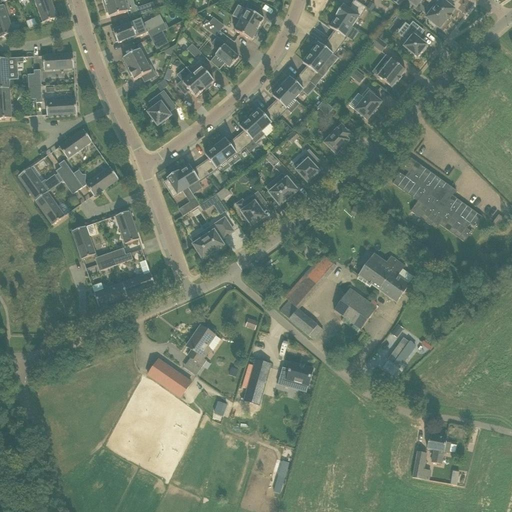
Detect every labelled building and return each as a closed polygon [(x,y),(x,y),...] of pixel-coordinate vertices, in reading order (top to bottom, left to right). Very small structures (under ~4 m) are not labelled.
[(50,0),(35,0),(44,23),(57,19),(50,0)] [(410,0),(410,1),(417,6),(421,0),(427,0),(432,3),(434,1),(438,4),(426,18),(431,22),(429,23),(435,28),(436,26),(439,29),(455,10),(450,6),(455,0),(410,0)] [(125,1),(105,6),(107,14),(108,13),(110,18),(128,13),(128,11),(129,11),(128,5),(126,5),(125,1)] [(336,17),(353,28),(360,17),(366,8),(355,1),(349,10),(343,6),(336,17)] [(137,9),(139,16),(155,11),(153,4),(137,9)] [(243,16),(241,21),(259,31),(263,24),(262,24),(264,20),(257,15),(260,10),(249,4),(242,16),(243,16)] [(3,6),(0,6),(0,37),(0,39),(13,34),(3,6)] [(335,31),(329,39),(341,48),(347,40),(346,39),(353,28),(336,17),(332,24),(333,24),(330,28),(335,31)] [(213,19),(210,24),(221,32),(224,27),(213,19)] [(259,31),(241,21),(239,25),(237,24),(234,30),(236,30),(235,32),(252,41),(254,37),(256,37),(259,31)] [(221,32),(210,24),(207,22),(202,27),(216,38),(221,32)] [(413,23),(409,28),(411,28),(405,35),(410,39),(404,47),(405,48),(403,50),(410,55),(411,53),(418,58),(427,46),(418,39),(424,31),(413,23)] [(132,24),(113,31),(114,33),(112,33),(116,42),(117,42),(118,44),(131,39),(132,40),(147,34),(143,26),(134,30),(132,24)] [(151,39),(163,33),(167,31),(164,24),(147,33),(151,39)] [(166,39),(163,33),(151,39),(154,45),(166,39)] [(388,46),(376,37),(370,44),(382,54),(388,46)] [(216,56),(219,59),(230,69),(232,68),(233,69),(239,61),(238,60),(239,59),(229,49),(230,48),(218,38),(212,44),(220,51),(216,56)] [(310,53),(331,70),(339,59),(335,56),(341,48),(329,39),(324,47),(319,43),(316,47),(316,46),(311,52),(310,52),(310,53)] [(187,51),(197,60),(202,55),(192,46),(187,51)] [(128,71),(146,61),(144,57),(145,56),(142,51),(141,51),(140,50),(123,59),(126,63),(124,64),(128,71)] [(323,80),(331,70),(310,53),(309,53),(309,54),(305,60),(303,64),(307,67),(301,75),(312,84),(319,76),(323,80)] [(43,57),(44,71),(74,69),(73,55),(43,57)] [(0,89),(9,89),(8,72),(17,72),(17,62),(23,62),(23,58),(7,59),(0,59),(0,89)] [(392,88),(397,82),(398,83),(401,78),(400,78),(405,71),(391,60),(378,77),(392,88)] [(146,61),(128,71),(131,77),(132,77),(134,81),(142,77),(145,83),(156,77),(150,65),(148,66),(146,61)] [(192,75),(206,91),(211,86),(210,85),(214,82),(202,67),(201,68),(200,67),(195,71),(196,72),(192,75)] [(365,78),(356,71),(351,77),(355,80),(357,78),(362,82),(365,78)] [(206,91),(192,75),(189,78),(188,77),(177,86),(185,96),(190,92),(196,98),(200,95),(200,96),(206,91)] [(312,84),(301,75),(295,82),(291,78),(288,81),(287,80),(282,86),(281,86),(296,101),(305,91),(305,92),(312,84)] [(277,101),(270,108),(280,118),(288,111),(287,110),(296,101),(281,86),(280,87),(275,93),(276,94),(273,97),(277,101)] [(9,89),(0,89),(0,119),(11,119),(9,89)] [(355,111),(367,121),(382,103),(374,97),(375,95),(368,89),(361,97),(364,99),(355,111)] [(154,109),(148,113),(158,127),(159,126),(160,127),(166,123),(165,122),(171,117),(166,110),(174,105),(164,92),(149,103),(154,109)] [(319,107),(328,115),(334,108),(324,100),(319,107)] [(76,101),(46,103),(47,117),(77,115),(76,101)] [(280,118),(270,108),(264,114),(259,110),(256,113),(256,112),(250,117),(249,118),(263,134),(273,125),(280,118)] [(265,136),(263,134),(249,118),(248,118),(249,119),(243,124),(243,125),(240,127),(244,132),(237,138),(246,149),(254,143),(256,145),(265,136)] [(341,150),(348,142),(349,141),(348,140),(352,135),(342,126),(338,131),(337,130),(331,137),(330,136),(324,141),(326,142),(324,144),(331,150),(330,152),(336,158),(342,151),(341,150)] [(67,159),(92,142),(84,131),(59,148),(67,159)] [(293,145),(297,141),(300,137),(295,132),(291,135),(287,139),(293,145)] [(215,146),(228,163),(246,149),(237,138),(230,144),(226,139),(223,142),(222,141),(216,146),(215,146)] [(201,166),(209,178),(218,172),(217,171),(228,163),(215,146),(214,147),(208,152),(209,153),(205,155),(209,160),(201,166)] [(319,161),(309,151),(303,156),(307,161),(296,171),(308,183),(310,182),(311,183),(314,180),(313,178),(320,172),(314,166),(319,161)] [(271,153),(264,159),(273,168),(279,162),(271,153)] [(62,168),(61,168),(68,179),(74,174),(65,161),(59,165),(62,168)] [(393,184),(418,200),(410,212),(437,229),(440,225),(466,242),(483,216),(452,196),(457,189),(415,162),(406,177),(400,173),(393,184)] [(185,168),(179,172),(189,189),(200,182),(201,183),(209,178),(201,166),(193,171),(190,166),(186,169),(185,168)] [(63,182),(68,179),(61,168),(56,171),(63,181),(63,182)] [(111,168),(110,168),(110,169),(86,185),(94,197),(119,180),(111,168)] [(19,177),(36,201),(47,193),(60,184),(55,177),(46,183),(46,182),(41,185),(30,169),(19,177)] [(167,188),(172,196),(174,199),(189,189),(179,172),(167,179),(168,180),(167,181),(170,186),(167,188)] [(83,187),(74,174),(68,179),(77,192),(83,187)] [(245,175),(238,180),(241,184),(246,184),(249,181),(245,175)] [(280,185),(269,193),(280,206),(298,192),(287,179),(286,179),(282,175),(276,180),(280,185)] [(77,192),(68,179),(63,182),(72,195),(77,192)] [(47,193),(36,201),(53,226),(65,218),(47,193)] [(260,209),(266,204),(258,193),(245,203),(248,208),(241,213),(242,214),(241,215),(241,217),(243,220),(245,221),(247,220),(252,227),(254,226),(256,226),(259,224),(259,222),(266,217),(260,209)] [(200,206),(195,199),(179,210),(183,217),(200,206)] [(227,212),(224,207),(217,211),(221,216),(227,212)] [(126,245),(138,240),(139,240),(129,212),(116,217),(126,245)] [(224,239),(234,232),(225,219),(215,225),(216,228),(213,230),(212,228),(191,241),(194,246),(194,247),(198,252),(196,253),(200,259),(201,258),(203,260),(224,246),(220,240),(223,238),(224,239)] [(96,255),(86,227),(72,232),(82,260),(96,255)] [(115,259),(126,255),(124,249),(112,253),(114,260),(115,259)] [(114,260),(112,253),(96,259),(98,265),(114,260)] [(115,259),(114,260),(116,266),(117,266),(134,260),(131,253),(126,255),(115,259)] [(336,267),(323,255),(313,266),(326,278),(336,267)] [(391,257),(387,263),(384,267),(372,259),(359,276),(396,303),(409,286),(397,277),(405,267),(391,257)] [(114,260),(98,265),(100,272),(116,266),(114,260)] [(140,263),(144,277),(123,284),(127,297),(136,294),(156,287),(151,274),(146,261),(140,263)] [(99,307),(127,297),(123,284),(94,294),(99,307)] [(350,289),(334,311),(361,330),(377,309),(350,289)] [(246,328),(256,329),(257,321),(248,319),(246,328)] [(310,320),(301,330),(314,341),(323,330),(310,320)] [(391,335),(396,339),(403,330),(398,326),(391,335)] [(189,357),(200,365),(203,359),(210,349),(207,348),(215,336),(203,328),(203,329),(201,327),(187,347),(192,351),(188,357),(189,357)] [(410,344),(405,340),(391,358),(403,367),(416,347),(411,343),(410,344)] [(200,365),(189,357),(186,362),(182,367),(197,377),(200,373),(207,362),(203,359),(200,365)] [(191,383),(158,360),(148,375),(181,398),(191,383)] [(266,384),(271,365),(256,361),(250,380),(266,384)] [(313,370),(291,364),(290,370),(283,368),(278,385),(289,389),(291,382),(297,383),(308,387),(313,370)] [(224,416),(227,404),(218,402),(215,413),(224,416)] [(449,453),(450,444),(446,443),(447,439),(430,436),(427,449),(434,451),(432,462),(441,464),(444,452),(449,453)] [(291,461),(294,449),(285,447),(282,458),(291,461)] [(428,454),(417,452),(413,478),(423,480),(428,454)] [(274,491),(280,493),(285,478),(279,476),(274,491)] [(442,485),(439,495),(446,497),(449,486),(442,485)]
